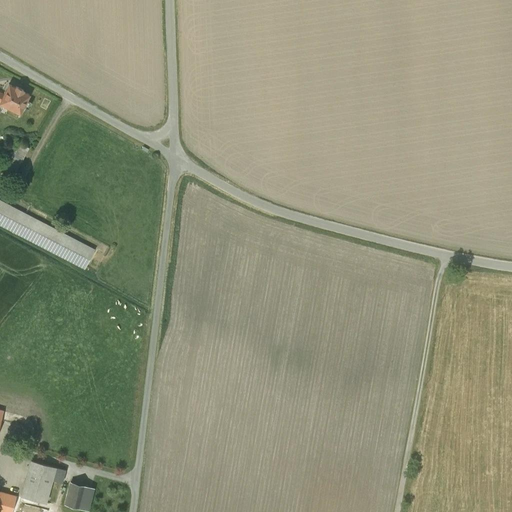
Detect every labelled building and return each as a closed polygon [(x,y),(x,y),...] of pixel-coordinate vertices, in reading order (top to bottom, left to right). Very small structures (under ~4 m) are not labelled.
[(2,90),(0,88),(0,101),(19,112),(30,90),(8,78),(2,90)] [(19,150),(9,170),(17,174),(28,154),(19,150)] [(95,247),(0,198),(0,223),(85,267),(95,247)] [(69,470),(33,459),(21,497),(45,504),(53,479),(65,482),(69,470)] [(86,486),(70,482),(64,505),(80,509),(86,486)] [(86,486),(80,509),(87,511),(93,488),(86,486)] [(10,511),(15,496),(0,492),(0,511),(10,511)]
